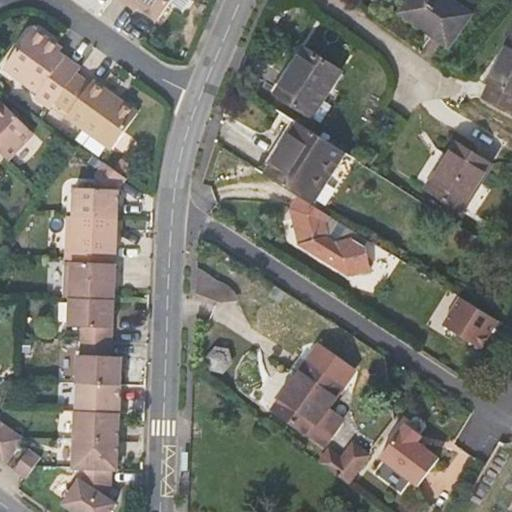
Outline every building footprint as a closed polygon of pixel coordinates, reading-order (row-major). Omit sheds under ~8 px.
[(176,0),(122,0),(135,9),(138,3),(163,20),(176,0)] [(450,0),(408,0),(399,13),(448,47),(471,15),(450,0)] [(489,84),(483,98),(511,111),(511,28),(487,83),(489,84)] [(61,103),(78,77),(73,74),(77,67),(55,51),(59,46),(37,30),(8,71),(38,92),(33,99),(53,113),(61,103)] [(303,52),(277,95),(318,119),(343,75),(303,52)] [(89,84),(78,77),(61,103),(71,110),(66,117),(111,147),(137,109),(93,78),(89,84)] [(43,120),(9,96),(0,105),(0,153),(5,158),(43,120)] [(289,120),(258,171),(268,177),(299,126),(289,120)] [(299,126),(268,177),(301,197),(330,214),(360,163),(299,126)] [(455,143),(426,189),(461,212),(491,165),(455,143)] [(118,194),(129,177),(105,161),(91,180),(93,193),(76,192),(75,219),(117,220),(118,194)] [(364,245),(368,237),(330,214),(301,197),(293,210),(302,243),(307,237),(327,248),(323,256),(336,263),(345,259),(350,270),(374,262),(364,245)] [(52,218),(50,244),(65,245),(66,219),(52,218)] [(115,262),(117,220),(75,219),(69,218),(67,260),(115,262)] [(115,262),(67,260),(65,301),(72,301),(114,302),(115,262)] [(443,326),(481,350),(498,321),(460,297),(443,326)] [(113,345),(114,302),(72,301),(71,329),(81,328),(81,344),(113,345)] [(112,360),(113,345),(81,344),(80,359),(74,359),(73,386),(120,388),(121,360),(112,360)] [(308,368),(275,414),(311,441),(325,451),(342,429),(328,418),(344,395),(308,368)] [(119,415),(120,388),(73,386),(72,413),(119,415)] [(118,444),(119,415),(72,413),(71,442),(118,444)] [(383,442),(374,454),(412,482),(433,454),(411,438),(416,432),(400,420),(383,442)] [(0,424),(0,448),(11,431),(0,424)] [(20,448),(25,441),(11,431),(0,448),(0,461),(8,467),(20,448)] [(111,471),(117,471),(118,444),(71,442),(70,469),(81,470),(111,471)] [(334,451),(323,465),(338,477),(348,463),(360,472),(372,457),(358,446),(346,460),(334,451)] [(348,463),(338,477),(350,486),(360,472),(348,463)] [(111,471),(81,470),(80,483),(63,505),(71,511),(113,511),(116,508),(109,503),(111,471)]
